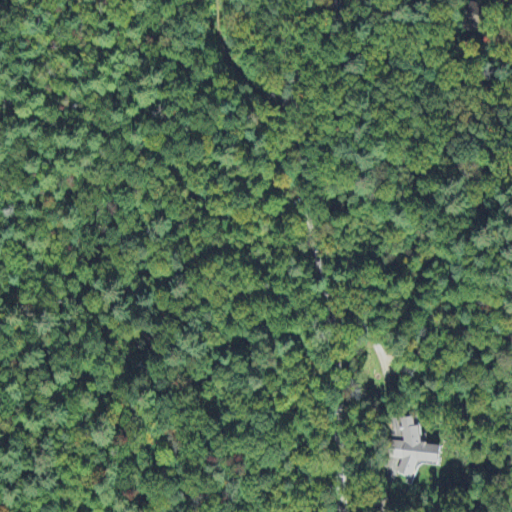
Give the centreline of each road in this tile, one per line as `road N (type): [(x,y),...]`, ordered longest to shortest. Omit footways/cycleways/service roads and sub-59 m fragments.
road 1 (track): [(341,511),(332,375),(289,56),(291,0)]
road 2 (track): [(298,113),(256,92),(227,52),(217,0)]
